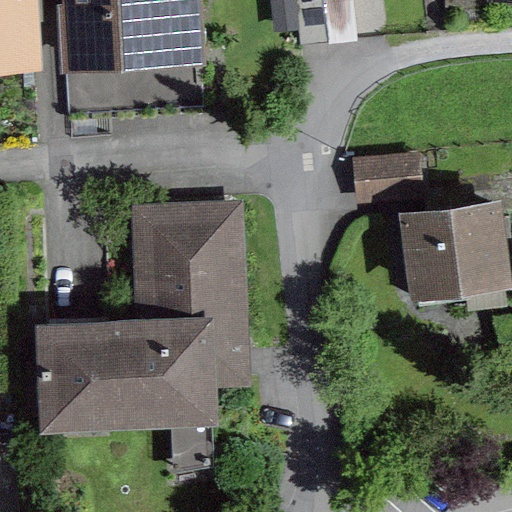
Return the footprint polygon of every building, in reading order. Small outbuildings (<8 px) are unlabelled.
[(34,0),(0,0),(0,64),(39,61),(34,0)] [(202,0),(77,0),(81,72),(205,67),(202,0)] [(420,159),(356,163),(358,198),(423,194),(420,159)] [(511,272),(504,209),(417,221),(427,298),(511,287),(511,272)] [(142,329),(51,332),(55,430),(218,423),(216,385),(245,384),(238,211),(138,215),(142,329)] [(0,489),(9,489),(6,397),(0,397),(0,489)]
